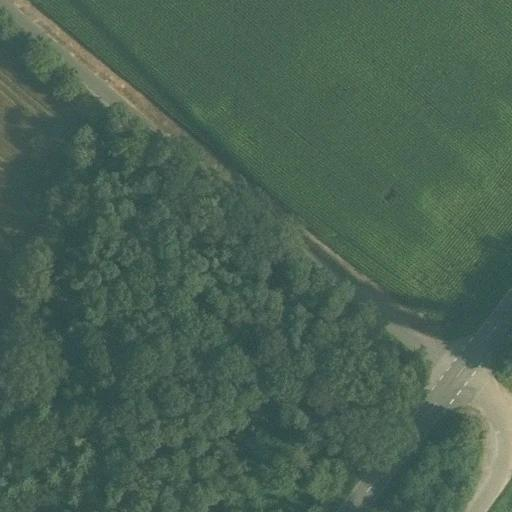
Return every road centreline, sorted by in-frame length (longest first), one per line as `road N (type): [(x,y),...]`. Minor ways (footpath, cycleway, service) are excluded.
road 1 (unclassified): [(0,1),(458,374)]
road 2 (secondary): [(351,511),(458,374)]
road 3 (unclassified): [(458,374),(490,400),(507,448),(474,511)]
